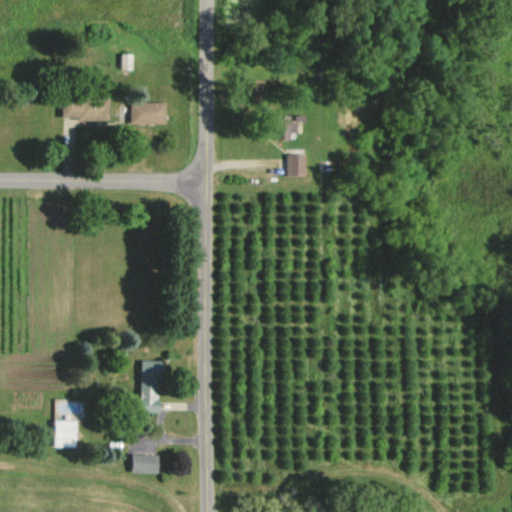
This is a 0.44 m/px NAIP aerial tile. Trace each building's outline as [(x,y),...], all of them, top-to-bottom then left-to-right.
[(109,119),(109,98),(62,99),(62,120),(109,119)] [(131,123),(167,122),(166,102),(131,103),(131,123)] [(305,154),(288,154),(288,175),(305,176),(305,154)] [(162,412),(161,360),(142,360),(143,412),(162,412)] [(76,420),(54,420),(54,446),(77,446),(76,420)] [(130,472),(156,473),(157,454),(131,453),(130,472)]
